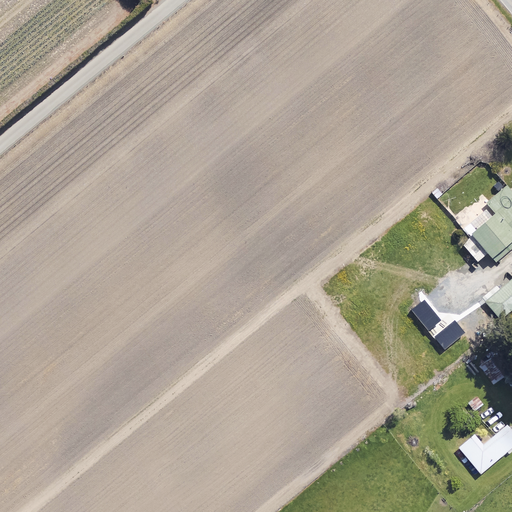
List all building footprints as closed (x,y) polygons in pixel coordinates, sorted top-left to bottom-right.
[(511,191),(500,177),(480,193),(493,209),(468,230),(471,234),(461,241),(476,259),(486,250),(494,259),(511,244),(511,191)] [(361,282),(345,262),(319,284),(335,303),(361,282)] [(511,306),(511,277),(485,302),(500,317),(511,306)] [(442,362),(427,347),(416,357),(422,363),(409,376),(418,385),(442,362)] [(505,372),(491,353),(485,357),(478,363),(492,382),(505,372)] [(511,443),(511,429),(506,422),(482,442),(473,432),(457,445),(479,471),(511,443)]
